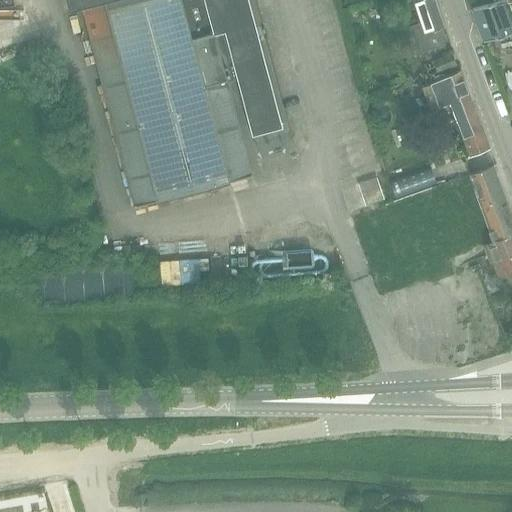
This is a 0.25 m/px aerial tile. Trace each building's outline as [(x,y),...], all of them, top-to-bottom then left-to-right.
[(66,0),(69,8),(81,5),(134,206),(253,175),(227,79),(237,76),(252,133),(282,126),(249,0),(66,0)] [(440,29),(444,28),(435,0),(412,0),(420,22),(406,27),(414,54),(445,44),(440,29)] [(497,0),(473,8),(484,41),(511,31),(511,20),(505,0),(497,0)] [(453,54),(432,61),(437,76),(458,69),(453,54)] [(469,155),(490,148),(462,74),(424,88),(425,93),(424,93),(430,109),(449,102),(469,155)] [(398,88),(395,89),(398,98),(406,95),(407,94),(404,86),(398,88)] [(492,242),(487,244),(499,278),(511,273),(511,218),(492,164),(467,174),(492,242)] [(384,198),(377,177),(358,184),(365,205),(384,198)] [(232,195),(251,189),(249,179),(229,185),(232,195)] [(493,275),(480,280),(488,299),(500,294),(493,275)]
